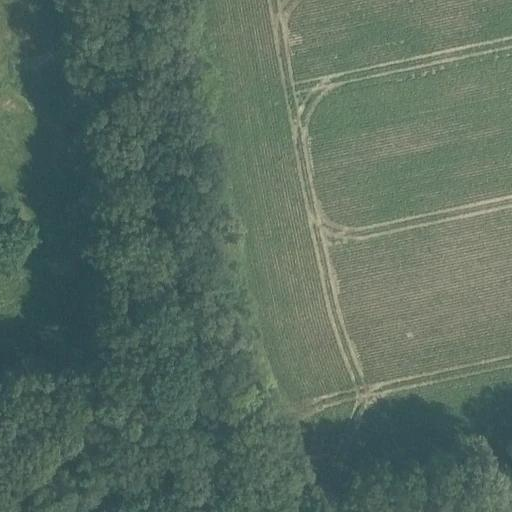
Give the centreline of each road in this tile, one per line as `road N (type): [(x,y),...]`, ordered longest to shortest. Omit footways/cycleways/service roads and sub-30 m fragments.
road 1 (tertiary): [(252,511),(213,415),(174,260),(128,0)]
road 2 (unknown): [(0,97),(107,166),(158,167)]
